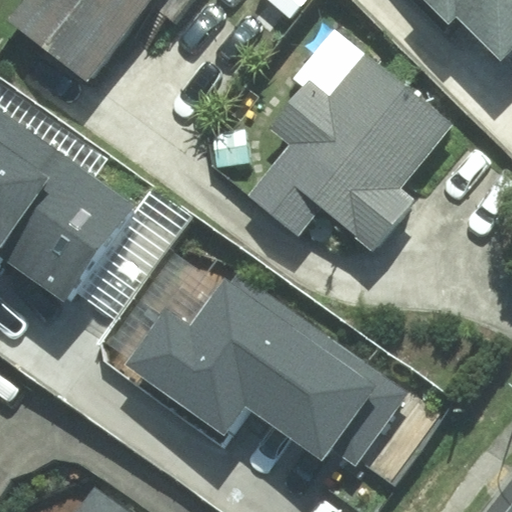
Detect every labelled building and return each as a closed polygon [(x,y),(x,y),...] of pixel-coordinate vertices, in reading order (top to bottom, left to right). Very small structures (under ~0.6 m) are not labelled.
[(75,122),(169,0),(55,0),(4,67),(75,122)] [(258,0),(206,0),(237,26),(258,0)] [(511,0),(485,0),(511,34),(511,0)] [(461,134),(343,33),(300,83),(308,90),(274,129),(299,151),(258,198),(311,243),(335,215),(386,259),(430,207),(412,191),(461,134)] [(0,317),(14,326),(29,303),(119,360),(179,267),(101,217),(113,199),(18,137),(0,164),(0,317)] [(414,342),(253,252),(147,360),(343,469),(414,342)] [(141,511),(112,492),(97,511),(141,511)]
